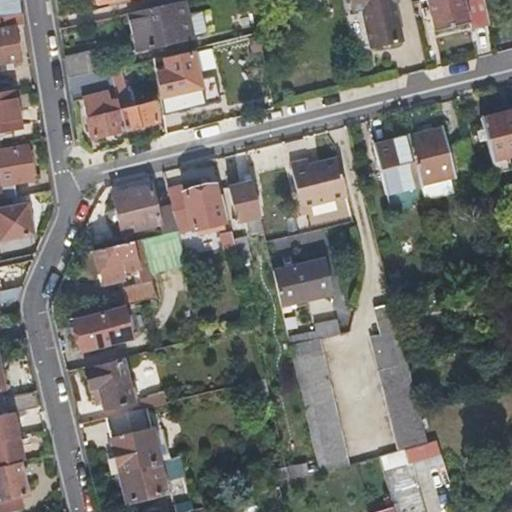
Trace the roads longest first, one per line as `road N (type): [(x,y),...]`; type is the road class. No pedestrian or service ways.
road 1 (residential): [(66,185),(511,64)]
road 2 (residential): [(66,185),(74,213),(34,306),(82,511)]
road 3 (residential): [(35,0),(66,185)]
